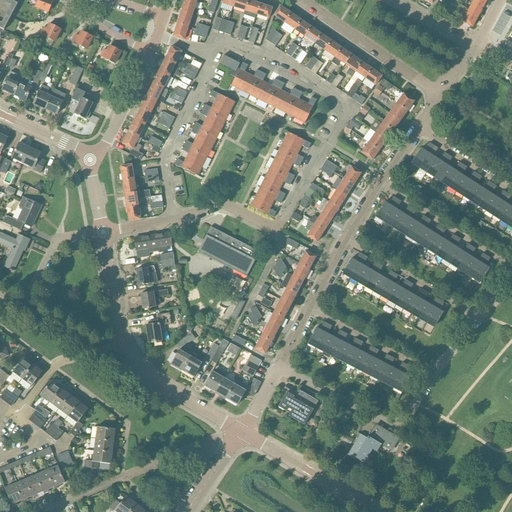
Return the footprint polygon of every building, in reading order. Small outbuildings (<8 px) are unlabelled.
[(0,0),(0,28),(4,31),(18,4),(11,0),(0,0)] [(48,13),(53,1),(50,0),(38,0),(35,7),(48,13)] [(194,0),(184,0),(181,9),(193,13),(197,1),(194,0)] [(214,13),(218,1),(214,0),(211,0),(208,11),(214,13)] [(245,11),(248,0),(247,0),(235,0),(233,7),(245,11)] [(245,11),(243,16),(255,20),(256,15),(260,4),(248,0),(245,11)] [(479,15),(485,3),(479,0),(472,0),(468,9),(479,15)] [(260,4),(256,15),(268,18),(272,8),(260,4)] [(280,6),(274,15),(284,22),(284,23),(291,13),(290,13),(280,6)] [(181,9),(177,23),(188,27),(193,14),(193,13),(181,9)] [(472,28),(479,15),(468,9),(461,22),(472,28)] [(291,13),(284,23),(294,30),(301,20),(300,20),(291,13)] [(218,31),(222,19),(216,17),(212,30),(218,31)] [(301,20),(294,30),(304,36),(310,27),(301,20)] [(230,35),(234,23),(228,21),(224,33),(230,35)] [(184,40),(188,27),(177,23),(173,36),(184,40)] [(195,29),(207,33),(209,27),(197,23),(195,29)] [(60,30),(49,24),(46,30),(43,29),(40,35),(54,42),(60,30)] [(244,40),(248,28),(241,26),(237,38),(244,40)] [(254,43),(259,29),(252,27),(248,41),(254,43)] [(310,27),(304,36),(305,37),(314,43),(320,34),(310,27)] [(205,39),(207,33),(195,29),(193,35),(205,39)] [(270,43),(277,32),(272,29),(265,39),(270,43)] [(93,38),(81,32),(78,37),(75,36),(72,43),(86,50),(93,38)] [(277,32),(270,43),(275,46),(282,36),(277,32)] [(5,33),(3,39),(9,42),(12,36),(5,33)] [(320,34),(314,43),(324,50),(325,48),(330,41),(320,34)] [(31,45),(34,40),(28,36),(25,42),(31,45)] [(325,48),(324,50),(325,50),(334,57),(339,50),(341,48),(330,41),(325,48)] [(292,43),(285,53),(286,54),(290,57),(298,47),(297,46),(292,43)] [(114,64),(121,52),(110,46),(107,52),(104,51),(100,57),(114,64)] [(36,47),(33,54),(39,57),(42,50),(36,47)] [(171,47),(165,59),(175,64),(181,52),(171,47)] [(298,47),(290,57),(295,60),(302,51),(302,50),(298,47)] [(331,62),(332,63),(337,66),(338,66),(341,62),(344,64),(348,58),(351,55),(341,48),(339,50),(334,57),(331,62)] [(60,51),(57,57),(62,59),(65,53),(60,51)] [(348,58),(344,64),(349,67),(345,73),(351,77),(355,71),(361,62),(351,55),(348,58)] [(224,56),(220,64),(232,70),(229,75),(235,78),(239,69),(237,68),(240,63),(224,56)] [(7,57),(3,65),(8,67),(11,59),(8,57),(7,57)] [(313,57),(305,67),(310,70),(311,71),(318,61),(317,60),(313,57)] [(11,59),(8,67),(13,69),(16,61),(15,61),(12,59),(11,59)] [(169,76),(175,64),(165,59),(159,71),(169,76)] [(318,61),(311,71),(315,74),(323,64),(318,61)] [(361,62),(355,71),(365,78),(371,69),(361,62)] [(185,69),(196,75),(199,69),(188,63),(185,69)] [(241,92),(249,74),(244,72),(248,65),(242,63),(239,69),(235,78),(230,86),(241,92)] [(86,71),(85,71),(91,74),(94,68),(88,65),(86,71)] [(76,66),(68,83),(75,87),(83,70),(76,66)] [(193,80),(196,75),(185,69),(182,74),(193,80)] [(371,69),(365,78),(375,85),(381,76),(371,69)] [(249,74),(241,92),(249,96),(258,79),(261,72),(257,70),(256,71),(253,76),(249,74)] [(39,81),(43,73),(38,71),(31,86),(27,84),(29,80),(22,77),(20,81),(14,96),(25,101),(31,89),(34,91),(39,81)] [(159,71),(153,83),(159,87),(163,88),(169,76),(159,71)] [(8,77),(1,90),(14,96),(20,81),(15,78),(17,75),(10,72),(9,74),(8,77)] [(258,79),(249,96),(250,96),(258,100),(266,83),(262,81),(265,75),(266,75),(261,72),(258,79)] [(475,83),(479,76),(474,72),(470,79),(475,83)] [(43,73),(39,81),(44,83),(47,75),(43,73)] [(329,76),(325,81),(326,81),(331,85),(336,77),(330,73),(329,76)] [(338,74),(336,77),(331,85),(336,88),(343,78),(338,74)] [(266,83),(258,100),(259,101),(267,105),(276,88),(279,81),(275,79),(274,80),(272,85),(267,83),(266,83)] [(383,79),(380,84),(388,90),(392,85),(383,79)] [(356,80),(353,85),(358,88),(361,83),(356,80)] [(276,88),(267,105),(275,109),(283,91),(281,90),(284,84),(279,81),(276,88)] [(168,90),(163,88),(153,83),(147,96),(157,101),(159,96),(164,98),(168,90)] [(38,92),(33,104),(44,109),(50,97),(46,95),(47,93),(49,89),(41,85),(38,92)] [(351,98),(354,93),(358,88),(353,85),(346,95),(351,98)] [(379,96),(384,89),(378,86),(373,92),(379,96)] [(173,93),(184,99),(187,93),(175,88),(173,93)] [(283,91),(275,109),(277,110),(285,114),(297,90),(293,88),(292,89),(290,95),(283,91)] [(84,120),(92,103),(87,101),(90,95),(76,89),(71,99),(79,104),(74,114),(84,120)] [(50,97),(44,109),(57,115),(63,101),(62,101),(65,95),(54,90),(53,90),(50,97)] [(212,90),(209,96),(215,99),(213,103),(212,105),(229,114),(231,111),(235,103),(218,94),(212,90)] [(297,90),(285,114),(294,118),(302,101),(299,99),(302,94),(302,93),(298,91),(297,90)] [(181,104),(184,99),(173,93),(170,99),(181,104)] [(356,102),(359,97),(354,93),(351,98),(356,102)] [(403,93),(396,103),(408,111),(414,101),(410,98),(403,93)] [(359,97),(356,102),(361,105),(366,99),(360,95),(359,97)] [(150,113),(157,101),(147,96),(140,108),(150,113)] [(302,101),(294,118),(296,119),(304,124),(309,115),(313,106),(316,100),(311,97),(311,98),(308,104),(304,102),(302,101)] [(389,113),(400,121),(401,121),(408,111),(396,103),(389,113)] [(203,108),(202,110),(208,113),(226,122),(226,120),(229,114),(212,105),(211,108),(205,105),(203,108)] [(145,125),(150,113),(140,108),(135,119),(145,125)] [(202,110),(200,114),(206,117),(204,121),(203,123),(221,131),(221,130),(226,122),(208,113),(202,110)] [(160,118),(172,124),(175,118),(163,112),(160,118)] [(389,113),(382,122),(394,130),(400,121),(389,113)] [(353,118),(348,124),(351,126),(353,127),(357,130),(362,124),(354,118),(353,117),(353,118)] [(169,129),(172,124),(160,118),(158,123),(169,129)] [(139,137),(145,125),(135,119),(128,132),(139,137)] [(375,132),(375,133),(386,141),(387,140),(394,130),(382,122),(381,124),(376,131),(375,132)] [(194,127),(193,128),(199,131),(216,140),(217,139),(221,131),(203,123),(202,126),(195,123),(194,127)] [(193,128),(191,132),(197,135),(195,139),(194,141),(211,150),(213,147),(216,140),(199,131),(193,128)] [(135,143),(139,137),(128,132),(122,144),(132,149),(131,150),(129,154),(140,160),(143,155),(138,152),(141,146),(135,143)] [(283,141),(282,141),(300,150),(302,146),(308,149),(311,144),(287,132),(287,133),(283,141)] [(368,142),(368,143),(379,151),(380,150),(386,141),(375,133),(369,141),(368,142)] [(154,145),(159,148),(162,142),(151,136),(148,142),(154,145)] [(186,141),(184,146),(207,158),(211,150),(194,141),(192,144),(186,141)] [(278,150),(278,151),(301,163),(304,158),(297,155),(300,150),(282,141),(278,150)] [(18,143),(11,159),(17,161),(17,162),(21,164),(28,148),(29,148),(18,143)] [(361,152),(361,153),(372,161),(379,151),(368,143),(361,152)] [(420,149),(412,162),(420,167),(430,152),(434,146),(429,143),(425,149),(424,151),(420,149)] [(157,153),(159,148),(154,145),(151,150),(157,153)] [(184,146),(182,150),(188,153),(186,158),(203,167),(203,166),(207,158),(184,146)] [(430,152),(420,167),(427,172),(436,159),(433,156),(434,154),(438,149),(434,146),(430,152)] [(28,148),(21,164),(23,165),(27,167),(28,166),(33,169),(33,170),(41,173),(46,162),(38,159),(41,153),(30,148),(29,148),(28,148)] [(278,151),(273,160),(291,168),(293,164),(299,167),(301,163),(278,151)] [(436,159),(427,172),(434,177),(444,161),(448,156),(444,153),(440,159),(439,161),(436,159)] [(444,161),(434,177),(441,181),(450,168),(447,166),(448,164),(452,158),(448,156),(444,161)] [(177,159),(175,164),(182,168),(198,176),(202,168),(203,167),(186,158),(185,159),(183,162),(177,159)] [(0,172),(4,175),(10,163),(4,160),(0,169),(0,172)] [(273,160),(269,169),(292,181),(292,180),(294,176),(288,173),(291,168),(273,160)] [(323,165),(334,172),(337,167),(326,160),(323,165)] [(450,168),(441,181),(442,182),(448,186),(449,186),(459,171),(463,165),(462,165),(459,162),(455,168),(454,170),(450,168)] [(122,180),(133,179),(131,165),(120,167),(122,180)] [(330,177),(334,172),(323,165),(320,170),(330,177)] [(459,171),(449,186),(456,191),(465,177),(462,175),(463,173),(467,168),(463,165),(459,171)] [(344,179),(354,185),(361,173),(351,167),(344,179)] [(264,178),(281,187),(282,186),(283,182),(290,185),(292,181),(269,169),(264,178)] [(465,177),(456,191),(464,196),(477,175),(474,172),(468,180),(465,177)] [(477,175),(464,196),(471,200),(471,201),(480,187),(476,185),(481,177),(477,175)] [(264,178),(259,187),(283,199),(283,198),(285,194),(279,191),(281,187),(264,178)] [(124,194),(136,192),(133,179),(122,180),(124,194)] [(337,190),(336,191),(346,197),(346,196),(354,185),(344,179),(337,190)] [(34,188),(40,191),(43,184),(37,182),(34,188)] [(480,187),(471,201),(478,206),(492,184),(488,182),(483,189),(480,187)] [(319,195),(323,190),(312,183),(309,188),(319,195)] [(492,184),(478,206),(479,206),(486,210),(494,197),(491,194),(496,187),(492,184)] [(259,187),(255,196),(272,205),(273,204),(274,200),(281,203),(283,199),(259,187)] [(150,204),(162,202),(161,196),(150,197),(149,190),(136,192),(124,194),(127,207),(138,206),(137,204),(141,199),(149,198),(150,204)] [(336,191),(329,202),(339,208),(346,197),(336,191)] [(494,197),(486,210),(486,211),(493,215),(507,193),(503,191),(498,199),(494,197)] [(507,193),(493,215),(500,220),(509,206),(506,204),(511,196),(507,193)] [(306,204),(310,198),(305,195),(301,201),(306,204)] [(255,196),(250,206),(273,218),(276,212),(270,209),(272,205),(255,196)] [(384,202),(375,216),(383,221),(397,199),(393,197),(388,205),(384,202)] [(31,228),(38,214),(35,213),(38,205),(23,198),(19,206),(23,208),(17,221),(5,215),(2,222),(20,231),(23,224),(31,228)] [(397,199),(383,221),(391,226),(399,212),(396,210),(401,202),(397,199)] [(301,201),(298,206),(303,209),(306,204),(301,201)] [(331,220),(339,208),(329,202),(322,214),(331,220)] [(138,206),(127,207),(129,221),(140,219),(138,206)] [(509,206),(500,220),(501,220),(508,225),(511,217),(511,208),(509,206)] [(399,212),(391,226),(398,231),(412,209),(411,209),(408,207),(403,214),(399,212)] [(412,209),(398,231),(405,235),(414,222),(411,219),(416,211),(412,209)] [(293,213),(290,218),(291,219),(298,223),(301,217),(293,213)] [(315,225),(314,225),(324,231),(331,220),(322,214),(318,219),(315,225)] [(414,222),(405,235),(413,240),(427,218),(423,216),(418,224),(414,222)] [(427,218),(413,240),(420,245),(429,231),(425,229),(431,221),(427,218)] [(291,219),(288,224),(295,228),(298,223),(291,219)] [(309,222),(305,227),(311,231),(307,236),(317,243),(324,231),(314,225),(309,222)] [(429,231),(420,245),(428,249),(441,228),(438,225),(433,233),(429,231)] [(246,277),(259,252),(210,227),(197,252),(246,277)] [(441,228),(428,249),(436,254),(444,241),(440,238),(445,230),(441,228)] [(16,241),(0,233),(0,243),(12,249),(5,267),(13,271),(25,246),(27,247),(30,240),(19,235),(16,241)] [(169,233),(134,238),(137,259),(150,257),(149,252),(158,251),(158,247),(171,245),(171,241),(169,233)] [(444,241),(436,254),(443,259),(457,237),(453,235),(448,243),(444,241)] [(457,237),(443,259),(449,263),(450,264),(459,250),(455,248),(460,240),(457,237)] [(296,249),(298,244),(287,238),(285,244),(296,249)] [(459,250),(450,264),(458,268),(472,247),(468,244),(463,252),(459,250)] [(472,247),(458,268),(465,273),(474,259),(470,257),(475,249),(472,247)] [(305,252),(299,264),(309,269),(315,257),(305,252)] [(159,255),(161,261),(169,260),(173,259),(174,259),(173,253),(172,253),(159,255)] [(343,273),(342,273),(343,273),(350,278),(360,261),(363,256),(359,254),(356,259),(355,261),(350,259),(343,273)] [(474,259),(465,273),(472,278),(486,256),(483,254),(477,262),(474,260),(474,259)] [(360,261),(350,278),(358,282),(366,268),(362,266),(364,264),(367,258),(363,256),(360,261)] [(486,256),(472,278),(480,283),(489,269),(485,267),(490,259),(486,256)] [(277,265),(282,272),(287,269),(280,258),(275,262),(277,265)] [(161,268),(169,267),(175,266),(174,259),(173,259),(169,260),(161,261),(161,265),(161,268)] [(366,268),(358,282),(365,286),(375,270),(378,265),(374,262),(371,268),(370,270),(366,268)] [(299,264),(292,276),(302,281),(309,269),(299,264)] [(284,275),(282,272),(277,265),(272,268),(279,279),(284,275)] [(375,270),(365,286),(366,287),(373,291),(382,277),(378,275),(379,273),(382,267),(378,265),(375,270)] [(156,274),(153,266),(147,269),(147,268),(136,269),(139,285),(157,283),(156,274)] [(382,277),(373,291),(380,295),(381,295),(390,279),(394,274),(393,273),(390,271),(386,277),(385,279),(382,277)] [(390,279),(381,295),(388,300),(396,286),(393,284),(394,282),(397,276),(394,274),(390,279)] [(287,287),(286,288),(296,293),(302,281),(292,276),(287,287)] [(396,286),(388,300),(395,304),(396,304),(409,283),(405,280),(400,288),(396,286)] [(409,283),(396,304),(403,308),(404,309),(412,295),(409,293),(414,285),(409,283)] [(260,290),(266,293),(269,287),(263,284),(260,290)] [(167,290),(168,290),(167,286),(164,286),(164,290),(153,292),(140,294),(143,309),(155,307),(155,306),(158,306),(159,304),(159,300),(157,299),(154,299),(154,298),(168,296),(167,290)] [(280,300),(290,306),(290,305),(296,293),(286,288),(280,300)] [(412,295),(404,309),(411,313),(421,297),(424,291),(423,291),(420,289),(417,295),(415,297),(412,295)] [(263,298),(266,293),(260,290),(257,295),(263,298)] [(421,297),(411,313),(418,317),(419,318),(427,304),(427,303),(423,301),(425,299),(428,293),(424,291),(421,297)] [(427,304),(419,318),(426,322),(427,322),(436,306),(439,300),(435,298),(432,304),(431,306),(427,304)] [(236,320),(245,302),(239,299),(230,317),(236,320)] [(274,312),(273,313),(283,318),(284,317),(290,306),(280,300),(274,312)] [(436,306),(427,322),(434,327),(443,313),(438,310),(440,308),(443,302),(439,300),(436,306)] [(250,310),(252,313),(257,321),(262,318),(255,307),(250,310)] [(148,343),(162,340),(159,326),(171,324),(169,313),(157,315),(158,321),(147,323),(148,325),(145,325),(148,343)] [(258,323),(257,321),(252,313),(247,316),(253,327),(258,323)] [(273,313),(267,324),(278,329),(283,318),(273,313)] [(313,332),(308,343),(315,347),(324,330),(327,325),(323,323),(320,328),(319,331),(315,328),(313,332)] [(271,341),(278,329),(267,324),(261,336),(271,341)] [(324,330),(315,347),(316,348),(323,351),(331,336),(327,335),(329,333),(329,332),(332,327),(328,325),(327,325),(324,330)] [(331,336),(323,351),(324,352),(331,355),(340,338),(343,333),(339,331),(338,332),(335,339),(331,337),(331,336)] [(340,338),(331,355),(339,359),(346,345),(343,343),(347,335),(343,333),(340,338)] [(180,349),(195,339),(192,334),(177,343),(180,349)] [(243,346),(246,341),(234,335),(232,341),(243,346)] [(265,354),(271,341),(261,336),(255,348),(265,354)] [(346,345),(339,359),(347,363),(358,341),(355,339),(351,347),(346,345)] [(219,347),(210,361),(211,361),(216,364),(224,350),(224,349),(228,344),(228,343),(223,340),(222,341),(219,347)] [(358,341),(347,363),(355,368),(362,353),(359,351),(363,343),(358,341)] [(0,354),(2,359),(8,356),(3,343),(0,344),(0,354)] [(213,344),(205,358),(210,361),(219,347),(213,344)] [(362,353),(355,368),(362,372),(371,355),(374,349),(370,347),(367,353),(366,355),(362,353)] [(371,355),(362,372),(370,376),(378,361),(374,359),(375,357),(378,351),(374,349),(371,355)] [(178,350),(170,364),(182,371),(190,357),(178,350)] [(190,357),(182,371),(194,377),(202,363),(194,359),(196,356),(192,353),(190,357)] [(248,361),(258,366),(261,361),(250,355),(248,361)] [(378,361),(370,376),(371,376),(378,380),(387,363),(390,357),(386,355),(383,361),(382,363),(378,361)] [(22,379),(33,364),(27,360),(28,358),(25,356),(24,358),(23,357),(12,372),(22,379)] [(387,363),(378,380),(386,384),(393,369),(390,367),(391,365),(394,359),(390,357),(387,363)] [(253,376),(258,366),(248,361),(243,371),(253,376)] [(393,369),(386,384),(393,387),(393,388),(402,371),(402,370),(405,365),(402,363),(399,369),(398,371),(394,369),(393,369)] [(33,364),(22,379),(31,387),(42,372),(42,371),(43,370),(40,367),(39,369),(33,364)] [(402,371),(393,388),(402,392),(410,377),(406,375),(407,373),(410,367),(405,365),(402,370),(402,371)] [(212,372),(204,385),(215,392),(223,378),(225,375),(225,374),(217,369),(215,373),(214,373),(212,372)] [(5,373),(0,379),(0,387),(1,388),(9,376),(5,373)] [(226,398),(234,384),(223,378),(215,392),(226,398)] [(60,388),(61,388),(62,386),(59,384),(57,385),(51,381),(40,396),(49,403),(60,388)] [(234,384),(226,398),(237,405),(245,392),(245,391),(238,387),(240,383),(236,381),(234,384)] [(67,392),(61,388),(60,388),(49,403),(58,410),(70,395),(71,393),(68,391),(67,392)] [(2,393),(14,402),(18,397),(6,389),(2,393)] [(286,392),(278,407),(286,411),(289,413),(288,416),(302,424),(302,422),(303,421),(304,419),(305,417),(308,419),(313,410),(318,401),(315,399),(298,390),(294,397),(286,392)] [(0,398),(11,407),(14,402),(2,393),(0,396),(0,398)] [(76,399),(70,395),(58,410),(67,416),(79,401),(79,402),(80,400),(77,397),(76,399)] [(85,406),(79,402),(79,401),(67,416),(77,424),(78,422),(88,409),(88,408),(89,407),(86,404),(85,406)] [(32,416),(43,424),(47,420),(35,411),(32,416)] [(40,429),(43,424),(32,416),(28,420),(40,429)] [(332,429),(336,422),(330,419),(327,426),(332,429)] [(77,424),(70,433),(74,437),(83,425),(78,422),(77,424)] [(48,428),(60,437),(63,432),(52,423),(48,428)] [(95,439),(114,441),(116,442),(116,438),(114,437),(115,430),(97,427),(95,439)] [(56,441),(60,437),(48,428),(45,432),(56,441)] [(390,450),(397,438),(382,429),(375,441),(368,436),(366,438),(359,434),(347,455),(354,459),(355,458),(364,463),(372,450),(376,452),(381,445),(390,450)] [(113,449),(114,441),(95,439),(94,450),(112,453),(115,453),(115,449),(113,449)] [(39,452),(41,456),(42,458),(52,453),(50,447),(39,452)] [(317,449),(313,457),(321,463),(326,455),(317,449)] [(111,460),(112,453),(94,450),(93,456),(92,456),(91,461),(85,460),(85,467),(98,469),(99,463),(113,465),(114,460),(111,460)] [(68,451),(62,454),(67,465),(68,467),(71,465),(73,465),(68,451)] [(62,454),(57,456),(62,469),(67,467),(68,467),(67,465),(62,454)] [(54,487),(55,489),(58,488),(57,486),(65,483),(58,466),(47,470),(54,487)] [(47,490),(54,487),(47,470),(36,475),(43,492),(44,494),(48,492),(47,490)] [(36,495),(43,492),(36,475),(26,479),(33,496),(34,498),(37,497),(36,495)] [(415,492),(421,483),(413,478),(407,487),(415,492)] [(26,499),(33,496),(26,479),(15,484),(22,501),(23,503),(27,501),(26,499)] [(15,504),(22,501),(15,484),(4,488),(11,505),(12,505),(13,507),(16,506),(15,504)] [(128,511),(135,503),(137,502),(134,499),(132,501),(126,496),(120,503),(119,503),(117,501),(115,500),(109,507),(115,511),(128,511)] [(135,503),(128,511),(142,511),(145,508),(142,506),(141,508),(135,503)]
